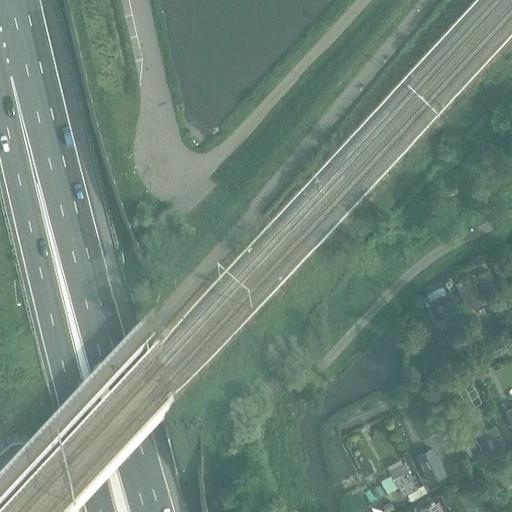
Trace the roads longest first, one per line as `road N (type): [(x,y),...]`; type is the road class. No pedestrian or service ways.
road 1 (motorway): [(143,511),(0,94)]
road 2 (unclassified): [(367,0),(227,147),(180,172),(139,0)]
road 3 (motorway): [(99,511),(0,99)]
road 4 (unclassified): [(318,371),(396,284),(511,220)]
